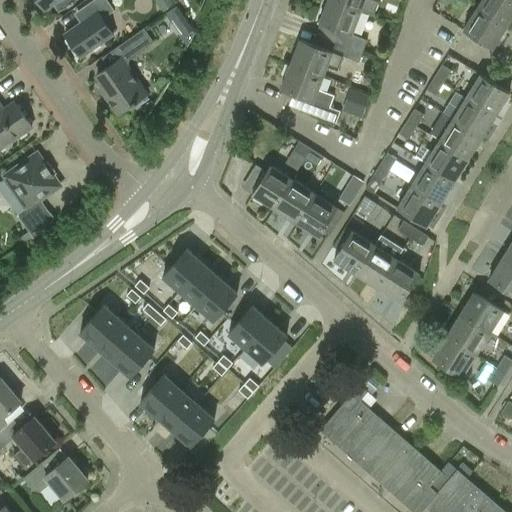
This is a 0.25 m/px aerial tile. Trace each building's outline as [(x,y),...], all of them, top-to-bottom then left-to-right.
[(37,0),(44,9),(53,3),(59,12),(62,10),(68,8),(75,3),(77,0),(37,0)] [(112,34),(103,21),(105,17),(114,11),(107,0),(93,0),(74,13),(80,23),(64,34),(80,57),(112,34)] [(154,0),(163,12),(174,5),(170,0),(154,0)] [(337,30),(334,40),(361,51),(365,40),(350,34),(359,9),(334,0),(326,0),(318,22),(337,30)] [(379,2),(372,0),(334,0),(359,9),(374,15),(379,2)] [(505,25),(511,13),(511,0),(481,0),(477,7),(505,25)] [(491,48),(505,25),(477,7),(462,30),(491,48)] [(119,45),(129,60),(154,43),(147,34),(157,26),(154,21),(119,45)] [(321,75),(325,66),(338,71),(343,57),(357,62),(361,51),(334,40),(330,50),(299,39),(290,64),(321,75)] [(117,114),(146,94),(121,57),(96,75),(107,91),(103,94),(117,114)] [(338,111),(329,108),(334,96),(316,89),(321,75),(290,64),(280,89),(292,94),(288,105),(334,122),(338,111)] [(441,65),(433,77),(443,83),(451,71),(441,65)] [(479,73),(465,97),(493,115),(508,91),(479,73)] [(435,96),(443,83),(433,77),(425,90),(435,96)] [(359,116),(367,92),(347,85),(339,109),(359,116)] [(480,137),(493,115),(465,97),(451,119),(480,137)] [(0,148),(31,127),(13,101),(2,109),(0,105),(0,148)] [(414,109),(406,122),(415,128),(424,115),(414,109)] [(451,119),(437,141),(466,159),(480,137),(451,119)] [(408,140),(415,128),(406,122),(398,134),(408,140)] [(293,151),(304,158),(310,149),(298,141),(293,151)] [(437,141),(424,163),(453,181),(466,159),(437,141)] [(323,157),(310,149),(304,158),(317,167),(323,157)] [(4,176),(26,208),(16,215),(33,239),(55,219),(47,210),(39,199),(59,185),(36,153),(4,176)] [(386,153),(378,166),(388,172),(396,159),(386,153)] [(424,163),(410,185),(439,203),(453,181),(424,163)] [(251,193),(273,207),(291,179),(268,165),(251,193)] [(380,184),(388,172),(378,166),(370,178),(380,184)] [(348,205),(362,180),(351,173),(336,198),(348,205)] [(273,207),(296,222),(314,194),(291,179),(273,207)] [(425,226),(439,203),(410,185),(396,208),(425,226)] [(336,208),(314,194),(296,222),(319,236),(336,208)] [(377,205),(364,197),(354,212),(366,219),(370,213),(371,214),(377,205)] [(397,230),(409,238),(415,229),(403,221),(397,230)] [(428,238),(415,229),(409,238),(422,246),(428,238)] [(332,260),(356,274),(374,245),(350,230),(332,260)] [(511,264),(511,239),(501,257),(511,264)] [(396,259),(374,245),(356,274),(378,288),(396,259)] [(193,276),(204,264),(187,249),(163,277),(170,283),(180,292),(193,276)] [(511,293),(511,264),(501,257),(487,278),(511,293)] [(419,273),(396,259),(378,288),(401,302),(419,273)] [(220,278),(204,264),(193,276),(180,292),(196,306),(209,290),(220,278)] [(237,293),(220,278),(209,290),(196,306),(213,320),(227,305),(237,293)] [(149,287),(139,280),(134,286),(143,293),(149,287)] [(131,289),(126,295),(135,303),(140,297),(131,289)] [(474,292),(460,315),(488,332),(502,309),(474,292)] [(151,317),(156,311),(147,303),(142,309),(151,317)] [(80,332),(97,347),(121,319),(104,304),(80,332)] [(168,304),(163,310),(172,318),(177,312),(168,304)] [(252,305),(241,318),(228,333),(245,348),(264,326),(269,320),(252,305)] [(156,311),(151,317),(160,325),(165,319),(156,311)] [(460,315),(446,337),(474,355),(488,332),(460,315)] [(131,328),(121,319),(97,347),(113,361),(120,353),(137,334),(131,328)] [(264,326),(245,348),(262,363),(286,335),(269,320),(264,326)] [(200,331),(194,337),(204,345),(209,339),(200,331)] [(120,353),(113,361),(130,376),(135,371),(154,348),(137,334),(120,353)] [(183,334),(178,340),(187,348),(192,342),(183,334)] [(460,376),(474,355),(446,337),(432,359),(460,376)] [(272,352),(265,360),(274,368),(280,360),(272,352)] [(232,363),(223,355),(218,361),(227,369),(232,363)] [(511,359),(504,355),(495,368),(505,374),(511,362),(511,359)] [(226,369),(217,362),(212,368),(221,376),(226,369)] [(497,385),(505,374),(495,368),(488,380),(497,385)] [(181,389),(176,385),(164,374),(153,387),(140,402),(157,417),(181,389)] [(0,432),(8,426),(2,418),(21,402),(1,378),(0,379),(0,432)] [(244,384),(253,392),(258,386),(249,378),(244,384)] [(247,398),(253,392),(243,384),(238,390),(247,398)] [(417,500),(425,491),(448,511),(505,511),(457,469),(449,479),(359,401),(367,392),(359,385),(327,422),(417,500)] [(157,417),(173,431),(197,403),(181,389),(157,417)] [(511,403),(508,402),(500,413),(510,420),(511,416),(511,403)] [(197,403),(173,431),(190,446),(214,418),(197,403)] [(23,448),(13,456),(23,468),(55,442),(35,418),(21,429),(17,432),(13,436),(14,437),(23,448)] [(64,500),(88,479),(68,456),(47,473),(40,465),(23,479),(36,495),(50,483),(64,500)]
